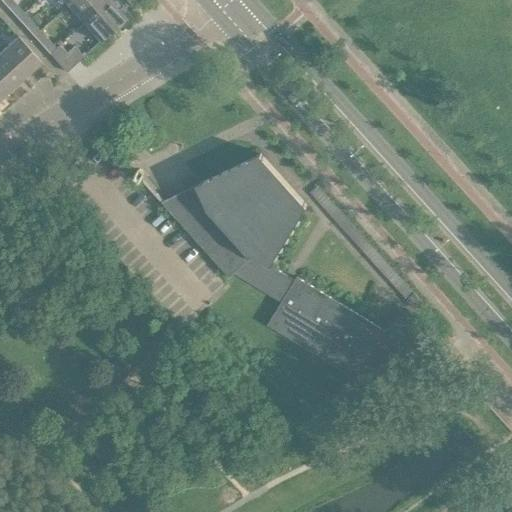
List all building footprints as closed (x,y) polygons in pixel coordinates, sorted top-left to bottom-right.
[(1,0),(17,17),(23,12),(12,0),(1,0)] [(107,0),(71,0),(66,5),(83,22),(107,0)] [(99,41),(125,17),(110,0),(107,0),(83,22),(99,41)] [(17,17),(33,35),(39,30),(28,18),(23,12),(17,17)] [(49,53),(50,52),(55,47),(39,30),(33,35),(49,53)] [(16,34),(16,35),(0,49),(0,53),(22,78),(40,61),(16,34)] [(59,44),(55,47),(50,52),(49,53),(66,71),(82,56),(74,47),(67,54),(59,44)] [(0,89),(4,94),(22,78),(0,53),(0,89)] [(407,367),(433,343),(404,312),(391,323),(385,327),(382,330),(373,325),(369,323),(370,322),(368,322),(367,322),(364,320),(364,319),(363,318),(362,319),(359,316),(358,315),(358,316),(354,313),(355,313),(353,312),(352,313),(349,310),(349,309),(347,309),(343,308),(343,307),(342,306),(341,306),(338,305),(339,304),(337,303),(337,304),(333,302),(334,301),(332,299),(332,301),(328,298),(329,297),(297,279),(296,283),(271,268),(275,260),(278,260),(277,256),(280,251),(283,251),(281,247),(285,242),(288,242),(286,238),(289,233),(293,233),(292,230),(294,224),(299,224),(297,220),(306,204),(259,152),(195,183),(198,188),(188,193),(187,190),(170,199),(171,202),(166,204),(158,194),(142,177),(141,179),(185,228),(186,228),(191,234),(191,235),(192,236),(193,235),(198,241),(197,241),(199,243),(199,242),(204,248),(204,249),(205,250),(206,249),(211,255),(210,256),(212,258),(212,257),(218,263),(217,264),(218,265),(219,265),(225,271),(224,271),(228,276),(233,272),(281,302),(266,324),(327,361),(355,378),(355,379),(357,381),(358,380),(376,343),(390,349),(407,367)] [(414,308),(422,301),(318,187),(311,194),(414,308)]
